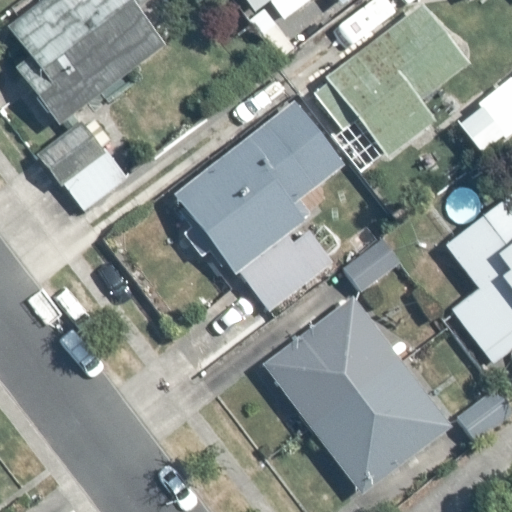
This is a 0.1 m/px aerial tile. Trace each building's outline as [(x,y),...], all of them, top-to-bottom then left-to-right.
[(0,55),(8,66),(4,70),(50,129),(156,47),(131,15),(150,0),(37,0),(0,29),(0,55)] [(310,0),(335,0),(339,5),(345,0),(238,0),(248,13),(264,1),(281,22),(310,0)] [(460,67),(412,6),(317,80),(381,161),(429,123),(414,103),(460,67)] [(511,131),(511,89),(506,82),(452,125),(474,152),(502,130),(507,135),(511,131)] [(264,314),(330,263),(300,225),(308,219),(296,203),(340,169),(289,102),(164,197),(227,279),(233,274),(234,276),(264,314)] [(123,177),(76,120),(32,157),(79,214),(123,177)] [(511,191),(442,246),(477,291),(450,312),(491,364),(511,346),(511,191)] [(443,428),(348,300),(258,368),(353,496),(443,428)]
